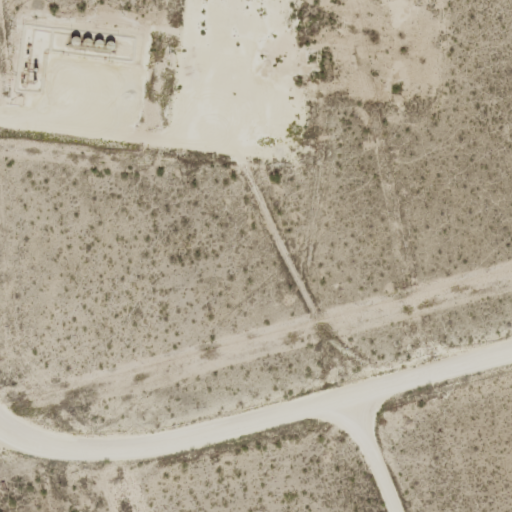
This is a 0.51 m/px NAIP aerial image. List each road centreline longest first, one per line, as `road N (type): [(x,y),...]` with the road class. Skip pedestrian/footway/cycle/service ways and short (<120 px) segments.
road 1 (track): [(511,328),(171,419),(0,427)]
road 2 (track): [(312,382),(379,511)]
